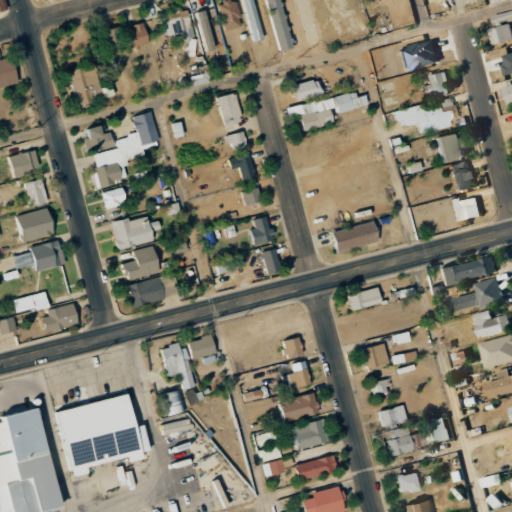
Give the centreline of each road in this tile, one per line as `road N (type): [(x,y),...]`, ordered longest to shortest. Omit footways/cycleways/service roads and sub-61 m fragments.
road 1 (tertiary): [(0,365),(511,233)]
road 2 (residential): [(256,74),(371,511)]
road 3 (residential): [(21,0),(113,336)]
road 4 (residential): [(462,20),(511,209)]
road 5 (residential): [(0,32),(120,0)]
